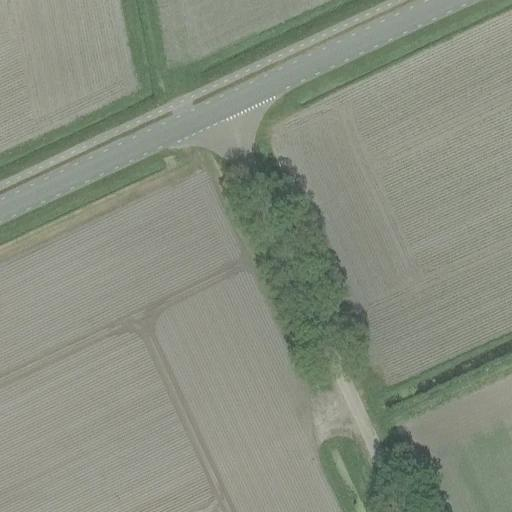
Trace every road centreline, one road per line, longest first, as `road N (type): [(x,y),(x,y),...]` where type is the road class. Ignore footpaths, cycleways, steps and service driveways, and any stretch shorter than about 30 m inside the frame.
road 1 (unclassified): [(402,511),(222,108)]
road 2 (secondary): [(222,108),(458,0)]
road 3 (secondary): [(0,212),(222,108)]
